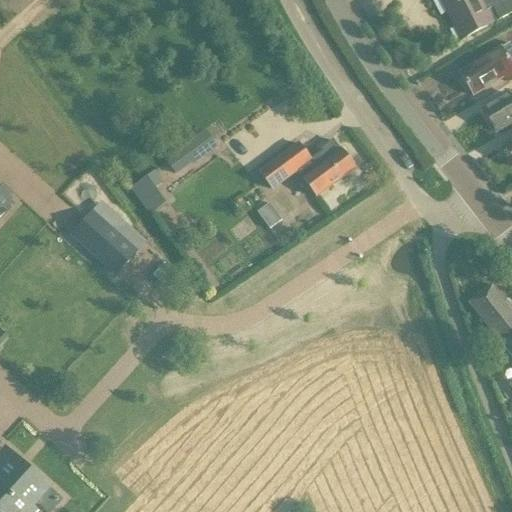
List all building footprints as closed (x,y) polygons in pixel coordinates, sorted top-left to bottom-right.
[(511,0),(440,0),(461,39),(493,23),(511,12),(511,0)] [(511,56),(505,61),(498,50),(490,55),(459,74),(473,96),(502,77),(505,81),(511,77),(511,56)] [(511,98),(509,94),(482,111),(495,133),(511,123),(511,98)] [(182,149),(164,162),(175,177),(193,163),(194,165),(217,148),(204,131),(181,148),(182,149)] [(320,153),(310,160),(298,143),(258,173),(272,191),(297,173),(316,197),(354,169),(341,152),(332,140),(318,150),(320,153)] [(511,140),(503,146),(511,160),(511,140)] [(151,215),(166,204),(156,190),(164,184),(155,172),(131,189),(151,215)] [(0,216),(4,212),(1,210),(9,201),(0,192),(0,216)] [(136,252),(92,213),(72,235),(116,275),(136,252)] [(511,389),(511,312),(491,285),(469,303),(501,345),(511,358),(511,382),(508,385),(511,389)] [(44,486),(27,471),(23,477),(0,457),(0,504),(2,503),(11,511),(34,511),(36,509),(29,503),(44,486)]
